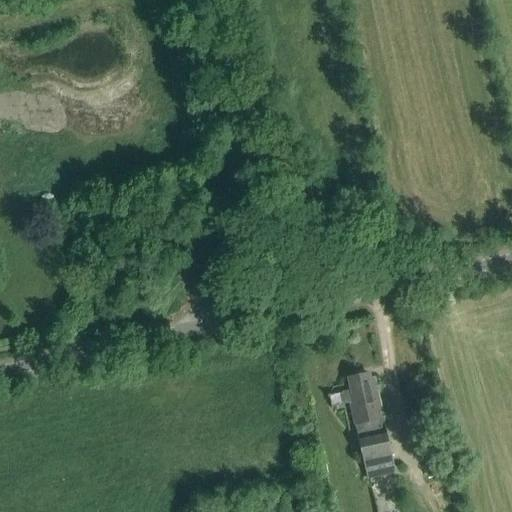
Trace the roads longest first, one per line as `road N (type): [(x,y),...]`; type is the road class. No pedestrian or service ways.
road 1 (unclassified): [(213,324),(201,258),(237,146),(237,100),(216,0)]
road 2 (tertiary): [(511,259),(213,324)]
road 3 (tertiary): [(0,373),(213,324)]
